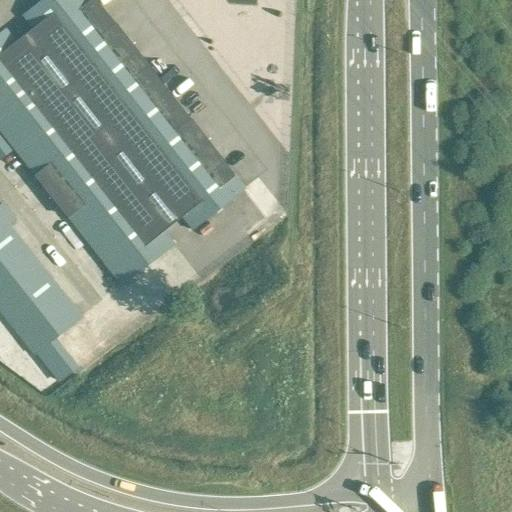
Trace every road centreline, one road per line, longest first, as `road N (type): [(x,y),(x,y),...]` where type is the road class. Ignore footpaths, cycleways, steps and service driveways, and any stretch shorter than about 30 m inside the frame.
road 1 (primary): [(429,505),(423,0)]
road 2 (primary): [(363,0),(372,496)]
road 3 (tertiary): [(372,496),(219,509),(106,486),(0,423)]
